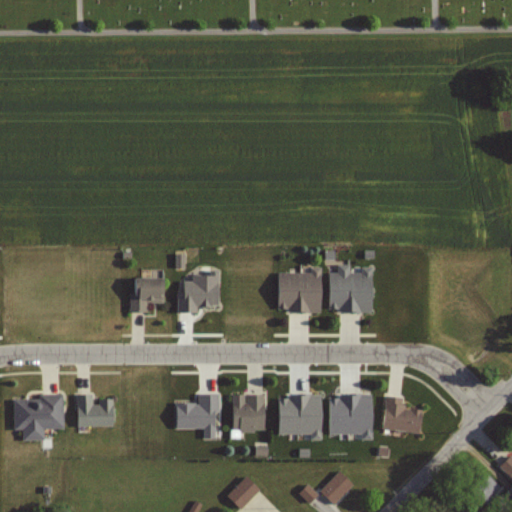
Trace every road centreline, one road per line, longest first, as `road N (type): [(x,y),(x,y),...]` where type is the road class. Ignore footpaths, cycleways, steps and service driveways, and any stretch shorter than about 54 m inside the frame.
road 1 (residential): [(492,408),(411,352),(0,356)]
road 2 (residential): [(391,511),(511,387)]
